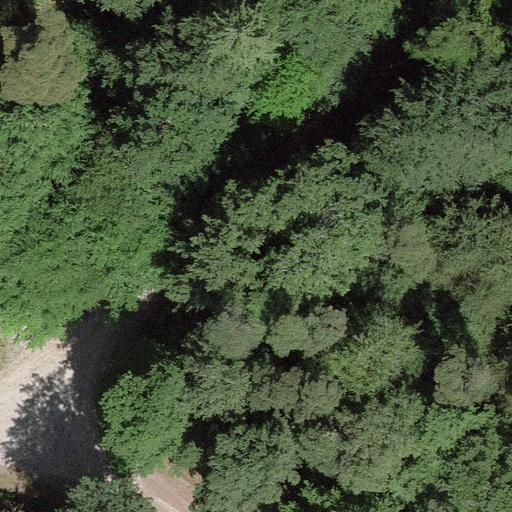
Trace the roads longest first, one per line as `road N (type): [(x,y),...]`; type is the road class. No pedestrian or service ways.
road 1 (track): [(0,410),(23,402),(315,109),(407,0)]
road 2 (track): [(23,402),(165,511)]
